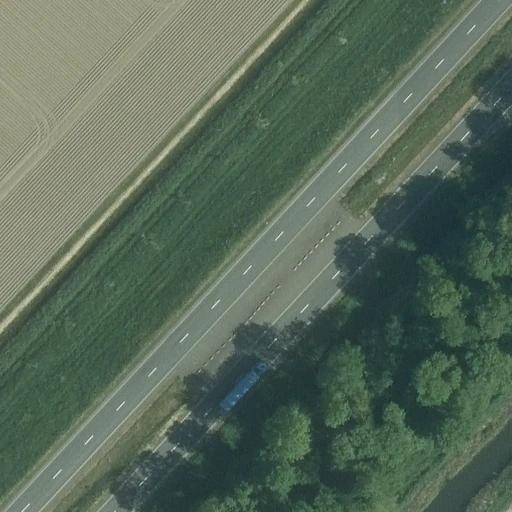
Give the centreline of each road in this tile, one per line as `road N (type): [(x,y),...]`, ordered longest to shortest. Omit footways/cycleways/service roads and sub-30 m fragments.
road 1 (trunk): [(501,0),(25,511)]
road 2 (trunk): [(121,511),(511,91)]
